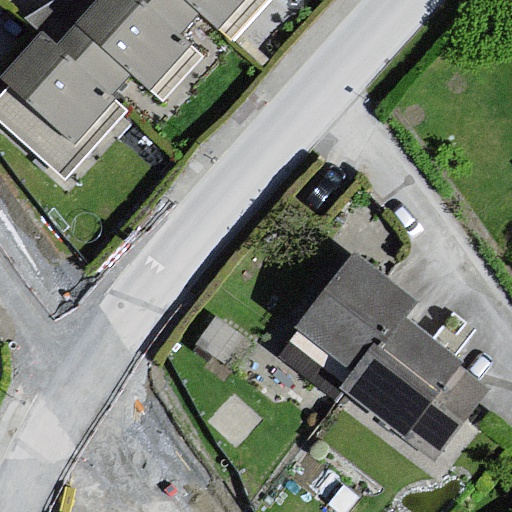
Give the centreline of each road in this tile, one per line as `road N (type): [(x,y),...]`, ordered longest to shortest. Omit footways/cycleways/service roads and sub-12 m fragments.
road 1 (residential): [(389,0),(319,74),(70,390)]
road 2 (residential): [(152,511),(70,390)]
road 3 (residential): [(70,390),(0,268)]
road 4 (residential): [(70,390),(10,511)]
